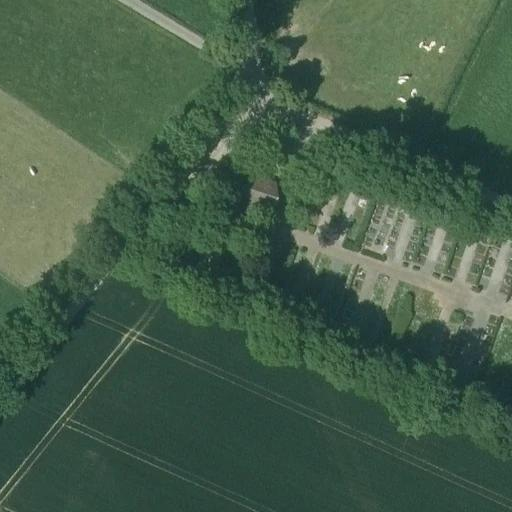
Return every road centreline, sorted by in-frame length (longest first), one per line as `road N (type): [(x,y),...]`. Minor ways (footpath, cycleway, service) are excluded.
road 1 (track): [(256,91),(0,400)]
road 2 (track): [(256,91),(284,118),(511,214)]
